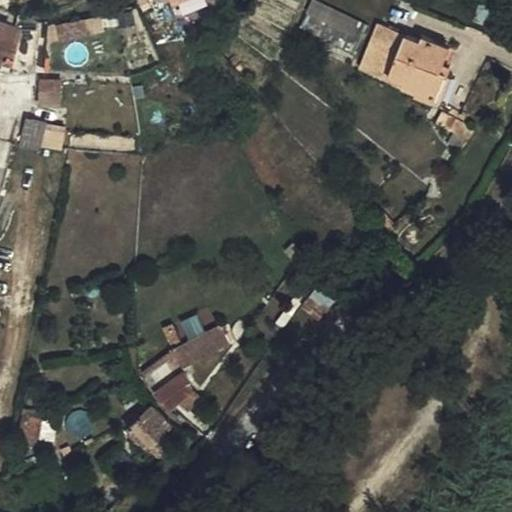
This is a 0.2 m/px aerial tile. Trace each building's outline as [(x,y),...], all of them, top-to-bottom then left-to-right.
[(375,18),(320,0),(316,0),(306,28),(365,48),(375,18)] [(12,13),(0,9),(0,42),(2,43),(12,13)] [(2,43),(0,49),(0,58),(7,60),(19,64),(26,64),(39,23),(33,21),(12,13),(2,43)] [(74,37),(101,32),(100,18),(72,21),(74,37)] [(429,35),(388,19),(370,65),(400,76),(401,70),(419,77),(417,82),(448,94),(460,62),(457,61),(463,45),(431,33),(429,35)] [(51,25),(39,23),(26,64),(49,64),(51,25)] [(25,69),(26,64),(19,64),(7,60),(7,65),(24,71),(25,69)] [(40,103),(65,102),(64,73),(40,74),(40,103)] [(482,121),(456,109),(451,121),(478,133),(482,121)] [(37,133),(56,138),(62,115),(43,110),(37,133)] [(348,294),(332,281),(317,301),(333,314),(348,294)] [(152,368),(156,373),(183,355),(236,332),(233,326),(181,349),(152,368)] [(236,332),(183,355),(194,364),(242,344),(236,332)] [(183,355),(156,373),(182,401),(205,387),(194,364),(183,355)] [(182,420),(162,398),(150,409),(169,431),(182,420)] [(169,431),(150,409),(139,419),(158,441),(169,431)]
